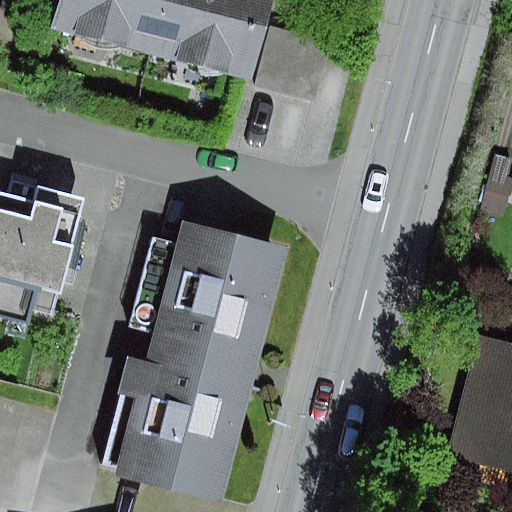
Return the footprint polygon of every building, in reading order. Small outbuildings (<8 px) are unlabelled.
[(155,53),(168,0),(64,0),(57,27),(155,53)] [(277,0),(168,0),(155,53),(256,80),(277,0)] [(329,43),(274,28),(258,88),(313,103),(329,43)] [(11,195),(0,191),(0,314),(32,323),(36,308),(58,314),(87,202),(14,183),(11,195)] [(292,249),(187,221),(181,244),(156,237),(133,327),(158,334),(150,363),(135,359),(108,462),(228,493),(292,249)] [(464,457),(511,468),(511,342),(494,338),(464,457)]
